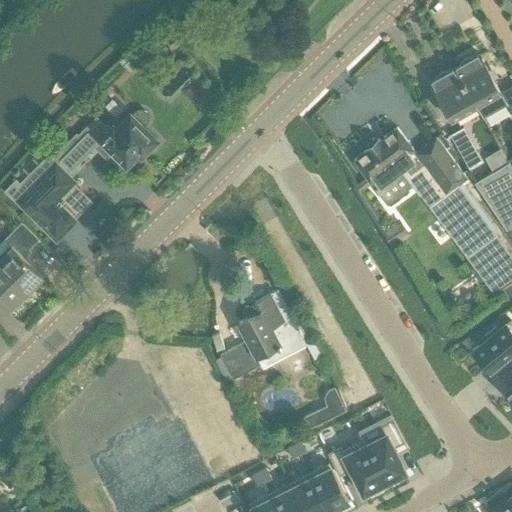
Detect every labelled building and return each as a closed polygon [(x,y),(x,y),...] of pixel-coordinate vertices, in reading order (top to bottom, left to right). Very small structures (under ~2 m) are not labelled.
[(177,28),(166,37),(175,48),(186,38),(177,28)] [(479,53),(455,67),(476,106),(483,118),(507,104),(511,112),(511,85),(500,92),(479,53)] [(452,120),(476,106),(455,67),(430,81),(452,120)] [(17,200),(16,200),(37,221),(39,219),(59,238),(74,222),(72,220),(91,201),(74,184),(76,181),(71,176),(96,149),(106,159),(113,152),(125,164),(137,152),(140,155),(144,151),(147,152),(153,146),(153,142),(156,139),(143,127),(145,124),(146,122),(147,119),(146,117),(145,115),(143,113),(141,112),(139,111),(136,112),(134,113),(132,115),(129,112),(115,127),(112,124),(108,129),(95,117),(78,135),(76,134),(65,146),(54,157),(56,160),(17,200)] [(511,280),(511,255),(496,234),(497,233),(459,182),(466,177),(436,136),(414,152),(412,150),(413,149),(396,127),(380,140),(378,138),(377,139),(372,137),(367,141),(366,147),(365,148),(366,150),(353,160),(366,178),(353,187),(391,245),(393,247),(411,235),(400,219),(388,227),(363,189),(373,181),(377,187),(400,169),(466,256),(494,293),(511,280)] [(469,168),(481,161),(463,127),(450,134),(469,168)] [(511,166),(508,160),(509,162),(474,182),(506,230),(507,229),(500,219),(511,212),(511,166)] [(38,239),(21,221),(0,241),(0,266),(25,292),(42,276),(21,255),(38,239)] [(0,299),(9,309),(25,292),(0,266),(0,299)] [(306,345),(276,288),(244,307),(249,316),(238,321),(247,340),(220,354),(233,378),(260,364),(262,368),(306,345)] [(486,338),(473,349),(489,369),(510,353),(511,355),(511,322),(510,319),(498,329),(495,326),(484,336),(486,338)] [(314,359),(323,355),(315,340),(306,344),(314,359)] [(327,405),(304,416),(308,424),(310,428),(346,410),(344,407),(334,387),(329,389),(326,393),(324,397),(325,401),(327,405)] [(364,439),(363,439),(386,485),(401,478),(399,474),(404,472),(406,472),(395,449),(394,447),(405,442),(395,421),(393,419),(380,425),(385,434),(366,443),(364,439)] [(340,445),(328,452),(339,475),(351,469),(355,478),(363,493),(364,493),(364,492),(369,490),(371,493),(386,485),(363,439),(350,446),(343,450),(340,445)] [(301,440),(294,444),(299,454),(306,451),(301,440)] [(294,444),(287,447),(292,458),(299,454),(294,444)] [(310,471),(308,472),(328,511),(348,500),(329,462),(310,471)] [(266,467),(259,471),(264,481),(271,478),(266,467)] [(259,471),(252,474),(258,485),(264,481),(259,471)] [(308,472),(289,482),(304,511),(325,511),(328,511),(308,472)] [(279,487),(270,492),(280,511),(304,511),(289,482),(279,487)] [(494,509),(490,511),(511,511),(511,494),(506,499),(500,491),(487,501),(494,509)] [(280,511),(270,492),(250,502),(254,511),(280,511)]
